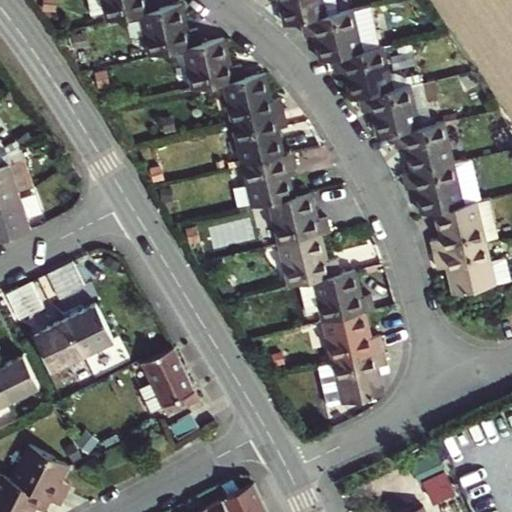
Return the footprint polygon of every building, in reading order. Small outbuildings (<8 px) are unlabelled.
[(106,0),(111,19),(130,14),(162,6),(160,0),(106,0)] [(162,6),(130,14),(140,57),(188,45),(206,41),(202,27),(193,29),(186,0),(162,6)] [(287,0),(294,25),(309,21),(349,12),(345,0),(278,0),(279,0),(287,0)] [(340,59),(387,47),(377,6),(349,12),(309,21),(312,36),(322,34),(329,62),(340,59)] [(206,41),(188,45),(197,86),(228,79),(248,73),(245,60),(235,62),(229,35),(206,41)] [(401,89),(396,68),(391,46),(387,47),(340,59),(343,73),(353,71),(360,99),(367,98),(401,89)] [(413,64),(396,68),(401,89),(418,85),(413,64)] [(228,79),(238,120),(288,107),(285,93),(276,95),(270,68),(248,73),(228,79)] [(433,108),(427,83),(418,85),(428,126),(453,120),(450,104),(433,108)] [(401,133),(428,126),(418,85),(401,89),(367,98),(370,112),(380,109),(386,137),(401,133)] [(288,107),(238,120),(247,161),(288,151),(282,123),(292,121),(288,107)] [(422,174),(464,164),(453,120),(428,126),(401,133),(405,147),(415,145),(422,174)] [(257,204),(277,199),(298,194),(291,166),(301,163),(298,149),(288,151),(247,161),(257,204)] [(0,202),(19,196),(6,160),(0,162),(0,202)] [(464,164),(473,203),(485,200),(475,161),(464,164)] [(422,174),(412,176),(415,190),(426,188),(432,213),(444,210),(473,203),(464,164),(422,174)] [(320,189),(298,194),(277,199),(287,240),(329,230),(338,227),(335,212),(326,214),(320,189)] [(19,196),(0,202),(0,236),(30,227),(19,196)] [(500,197),(485,200),(473,203),(444,210),(450,239),(440,241),(444,255),(495,243),(510,239),(500,197)] [(296,279),(308,276),(347,267),(343,251),(334,253),(329,230),(287,240),(296,279)] [(505,284),(495,243),(444,255),(447,270),(457,268),(463,294),(505,284)] [(81,284),(68,258),(56,265),(68,290),(81,284)] [(347,267),(308,276),(315,307),(327,304),(329,313),(370,304),(380,301),(376,286),(367,288),(361,263),(347,267)] [(68,290),(56,265),(42,272),(55,297),(68,290)] [(38,306),(26,280),(14,286),(27,311),(38,306)] [(27,311),(14,286),(1,293),(13,318),(27,311)] [(112,338),(95,302),(62,318),(80,354),(112,338)] [(370,304),(329,313),(338,355),(389,342),(386,327),(376,330),(370,304)] [(80,354),(62,318),(32,333),(51,369),(80,354)] [(389,386),(383,359),(393,357),(389,342),(338,355),(324,358),(333,399),(347,395),(348,396),(389,386)] [(201,400),(174,345),(143,360),(170,416),(201,400)] [(22,352),(0,363),(0,387),(8,404),(40,388),(22,352)] [(0,408),(8,404),(0,387),(0,408)] [(176,437),(198,424),(193,413),(170,424),(172,428),(176,437)] [(198,424),(176,437),(177,439),(200,428),(198,424)] [(71,459),(31,439),(12,478),(52,498),(62,503),(68,490),(58,484),(62,476),(71,459)] [(445,472),(438,456),(417,465),(424,481),(445,472)] [(457,498),(445,472),(424,481),(436,507),(457,498)] [(12,478),(3,473),(0,479),(0,509),(5,511),(33,511),(37,506),(46,511),(52,498),(12,478)] [(73,481),(62,476),(58,484),(68,490),(73,481)] [(198,511),(266,511),(252,482),(198,511)]
